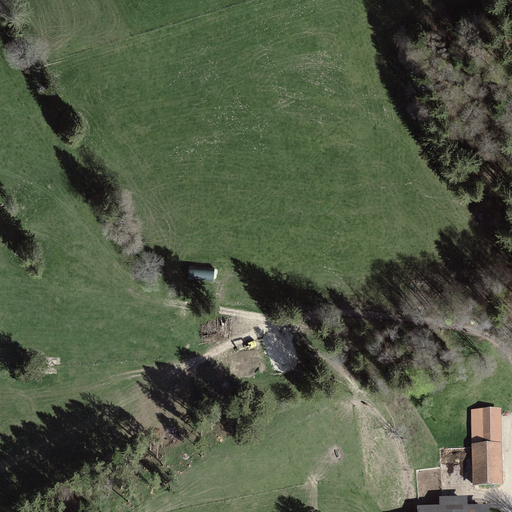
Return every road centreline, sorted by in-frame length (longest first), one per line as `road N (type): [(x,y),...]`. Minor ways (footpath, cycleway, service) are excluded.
road 1 (track): [(0,476),(282,323),(340,306),(460,310),(491,330),(511,359)]
road 2 (track): [(0,148),(66,181),(117,258),(153,295),(282,323)]
